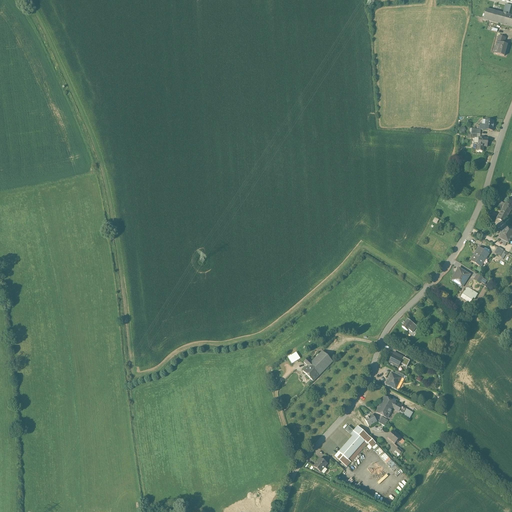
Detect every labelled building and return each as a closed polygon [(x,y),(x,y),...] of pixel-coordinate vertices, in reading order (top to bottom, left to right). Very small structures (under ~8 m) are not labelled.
[(503,14),(486,10),(483,20),(504,26),(507,15),(503,14)] [(503,42),(498,40),(494,54),(504,57),(507,46),(503,45),(503,42)] [(494,122),(485,121),(485,126),(482,125),(480,125),(479,130),(480,130),(493,132),(494,122)] [(488,140),(478,139),(477,151),(483,152),(483,147),(487,148),(488,140)] [(511,207),(505,204),(496,220),(503,224),(511,208),(511,207)] [(503,224),(496,220),(493,226),(502,232),(506,225),(503,224)] [(502,232),(498,240),(508,245),(511,237),(511,229),(506,226),(506,225),(502,232)] [(503,251),(497,248),(494,254),(500,257),(503,251)] [(479,249),(476,253),(471,263),(479,268),(485,259),(488,254),(479,249)] [(470,276),(459,269),(451,281),(458,286),(459,284),(462,286),(466,280),(467,280),(470,276)] [(483,279),(477,275),(474,281),(479,284),(480,282),(483,279)] [(469,288),(466,288),(461,297),(470,303),(473,298),(475,299),(478,294),(469,289),(469,288)] [(413,325),(408,320),(402,328),(407,332),(408,331),(413,325)] [(413,325),(408,331),(412,333),(416,327),(413,325)] [(332,363),(322,352),(311,363),(308,366),(319,376),(332,363)] [(296,353),(287,358),(291,365),(299,359),(296,353)] [(393,355),(389,362),(398,367),(398,366),(399,366),(400,363),(401,360),(393,355)] [(319,376),(308,366),(307,367),(302,372),(313,382),(319,376)] [(394,374),(391,373),(385,384),(396,389),(401,378),(394,374)] [(384,397),(376,413),(387,419),(393,409),(396,403),(395,403),(384,397)] [(402,406),(396,403),(393,409),(398,412),(402,406)] [(411,412),(402,406),(398,412),(404,416),(409,419),(412,414),(411,413),(411,412)] [(373,415),(365,420),(369,426),(377,422),(373,415)] [(388,421),(382,418),(378,423),(384,427),(388,421)] [(353,431),(348,426),(345,430),(353,436),(355,433),(353,431)] [(353,436),(335,457),(344,465),(365,441),(369,437),(357,427),(353,431),(355,433),(353,436)] [(393,432),(388,438),(395,444),(400,438),(393,432)] [(376,444),(369,437),(365,441),(368,444),(367,444),(371,448),(376,444)] [(365,441),(344,465),(346,468),(367,444),(368,444),(365,441)] [(327,464),(320,459),(313,467),(321,473),(327,464)]
